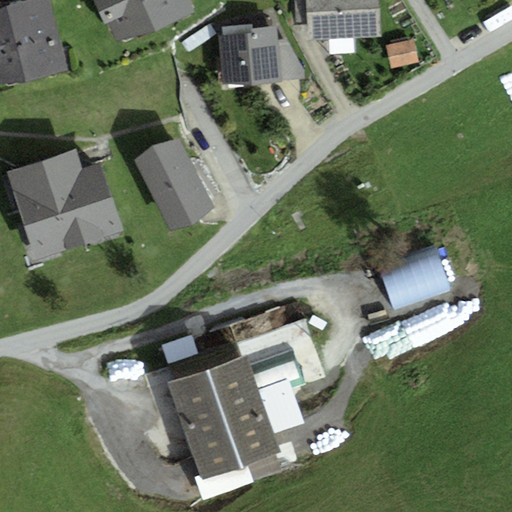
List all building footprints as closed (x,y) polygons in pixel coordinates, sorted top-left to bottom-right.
[(55,0),(34,0),(0,9),(0,85),(73,66),(55,0)] [(199,0),(108,0),(129,44),(204,9),(199,0)] [(312,0),(315,43),(387,39),(384,0),(312,0)] [(288,27),(231,29),(233,85),(290,83),(288,27)] [(419,43),(393,48),(397,70),(423,65),(419,43)] [(214,203),(179,131),(153,138),(135,153),(171,225),(193,220),(214,203)] [(83,151),(15,172),(42,258),(132,231),(111,163),(89,170),(83,151)] [(442,253),(384,268),(395,310),(454,295),(442,253)] [(393,356),(410,347),(395,321),(379,330),(393,356)] [(165,346),(170,362),(201,353),(196,336),(165,346)] [(203,355),(169,364),(172,376),(206,367),(203,355)] [(258,357),(181,381),(211,477),(288,453),(258,357)]
